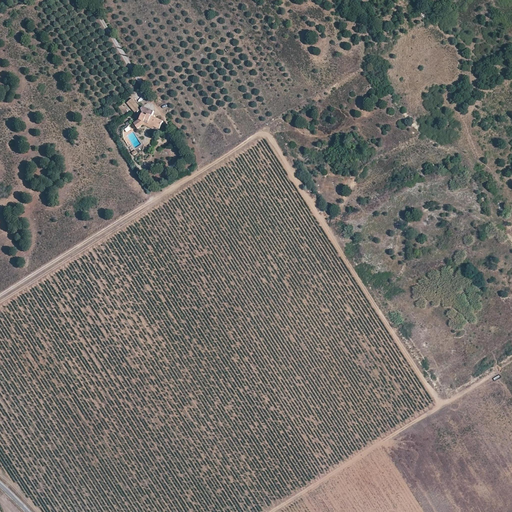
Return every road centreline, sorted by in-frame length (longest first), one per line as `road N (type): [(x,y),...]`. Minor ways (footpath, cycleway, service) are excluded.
road 1 (track): [(0,297),(265,134),(439,405)]
road 2 (track): [(271,511),(492,373)]
